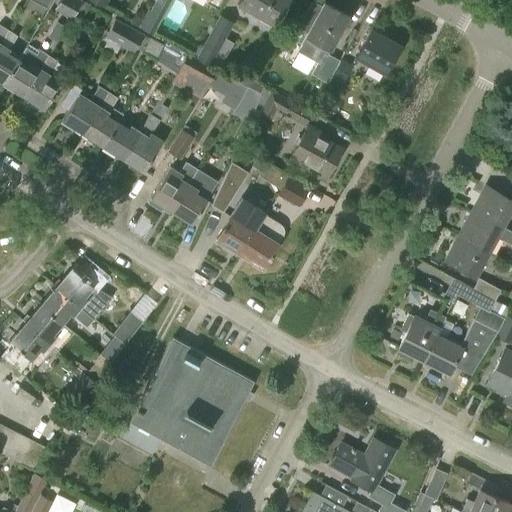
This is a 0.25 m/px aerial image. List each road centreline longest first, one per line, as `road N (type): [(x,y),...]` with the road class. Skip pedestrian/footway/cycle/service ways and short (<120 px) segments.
road 1 (residential): [(329,371),(180,286),(0,154)]
road 2 (residential): [(329,371),(502,56)]
road 3 (residential): [(511,460),(329,371)]
road 4 (residential): [(251,511),(329,371)]
